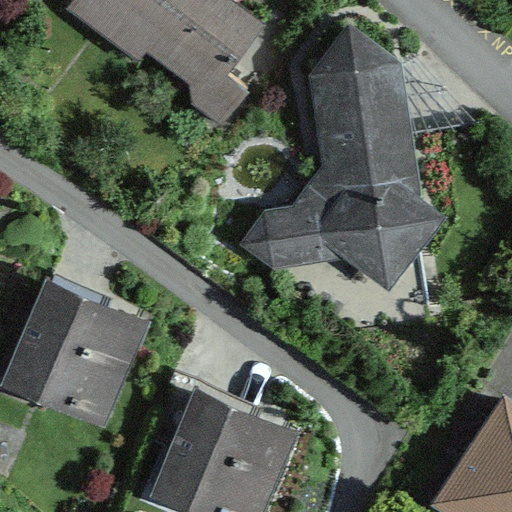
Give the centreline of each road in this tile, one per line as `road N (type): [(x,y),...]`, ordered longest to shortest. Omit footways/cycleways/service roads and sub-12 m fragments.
road 1 (residential): [(381,511),(380,479),(327,392),(231,341),(84,210),(0,148)]
road 2 (residential): [(417,0),(511,95)]
